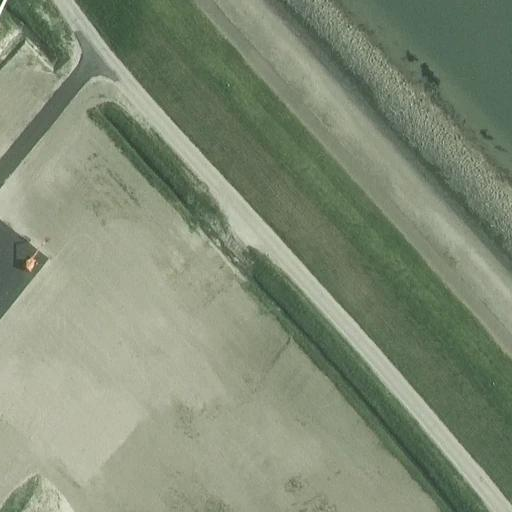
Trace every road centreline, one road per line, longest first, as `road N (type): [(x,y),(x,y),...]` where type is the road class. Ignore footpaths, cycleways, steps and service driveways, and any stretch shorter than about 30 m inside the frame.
road 1 (unclassified): [(498,511),(250,230),(64,0)]
road 2 (track): [(250,230),(16,438)]
